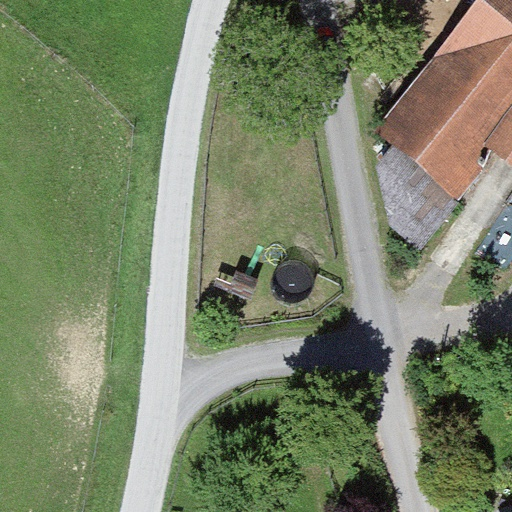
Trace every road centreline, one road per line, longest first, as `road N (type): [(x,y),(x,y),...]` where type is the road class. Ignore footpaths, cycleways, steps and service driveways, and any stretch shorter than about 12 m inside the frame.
road 1 (unclassified): [(216,0),(180,162),(166,396),(146,511)]
road 2 (track): [(417,511),(388,367),(292,355),(250,362),(166,396)]
road 3 (track): [(388,367),(325,0)]
